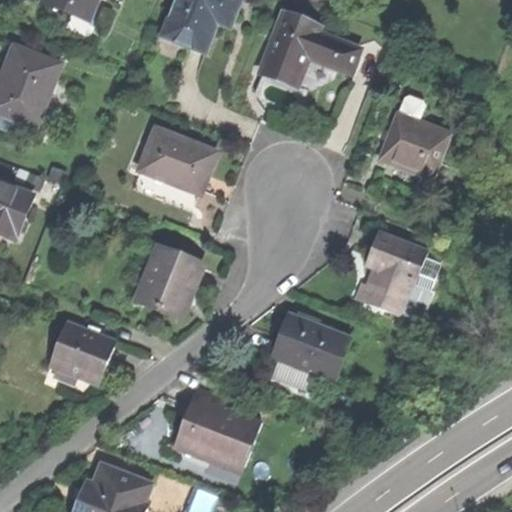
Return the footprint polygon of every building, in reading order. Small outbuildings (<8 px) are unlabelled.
[(46,0),(45,2),(70,12),(74,2),(94,10),(97,0),(46,0)] [(177,0),(163,35),(207,53),(212,40),(223,13),(236,18),(243,0),(177,0)] [(90,19),(94,10),(74,2),(70,12),(90,19)] [(271,41),(259,73),(279,80),(298,87),(309,57),(352,73),(360,49),(318,34),(321,27),(289,16),(278,44),(271,41)] [(21,119),(37,126),(61,64),(14,45),(4,71),(0,80),(0,84),(3,86),(0,93),(0,111),(1,112),(21,119)] [(0,127),(15,133),(21,119),(1,112),(0,115),(0,127)] [(391,162),(434,178),(451,131),(397,112),(380,158),(391,162)] [(215,153),(156,130),(141,170),(200,193),(208,170),(215,153)] [(34,195),(0,181),(0,234),(17,241),(34,195)] [(430,250),(378,232),(372,251),(368,263),(371,265),(376,266),(370,284),(365,282),(359,299),(403,314),(414,283),(418,284),(427,256),(430,250)] [(203,264),(157,247),(149,268),(156,270),(143,302),(183,318),(195,287),(203,264)] [(442,261),(427,256),(418,284),(414,283),(403,314),(424,321),(436,288),(433,287),(442,261)] [(371,265),(365,282),(370,284),(376,266),(371,265)] [(274,356),(335,380),(352,339),(291,314),(283,335),(274,356)] [(52,367),(100,386),(109,364),(118,341),(70,322),(52,367)] [(227,399),(198,387),(191,404),(194,406),(201,408),(196,423),(188,421),(186,428),(179,447),(213,460),(216,452),(245,463),(261,421),(224,407),(227,399)] [(194,406),(188,421),(196,423),(201,408),(194,406)] [(242,471),(245,463),(216,452),(213,460),(242,471)] [(81,495),(75,511),(142,511),(153,483),(101,465),(95,483),(87,480),(81,495)]
